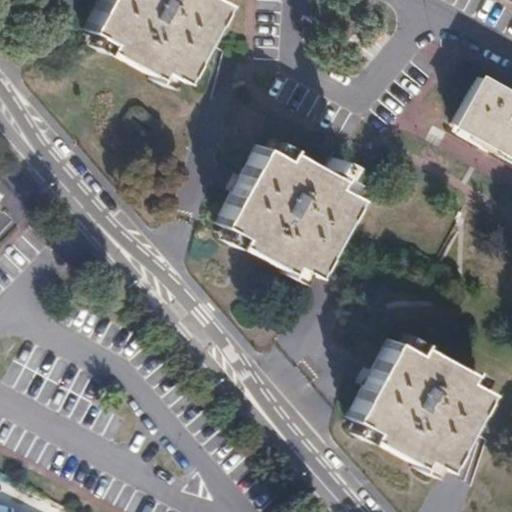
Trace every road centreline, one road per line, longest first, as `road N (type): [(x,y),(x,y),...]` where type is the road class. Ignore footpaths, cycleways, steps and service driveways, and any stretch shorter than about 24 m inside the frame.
road 1 (tertiary): [(93,215),(361,511)]
road 2 (residential): [(0,397),(201,511)]
road 3 (tertiary): [(0,101),(93,215)]
road 4 (residential): [(93,215),(0,314)]
road 5 (residential): [(404,0),(511,59)]
